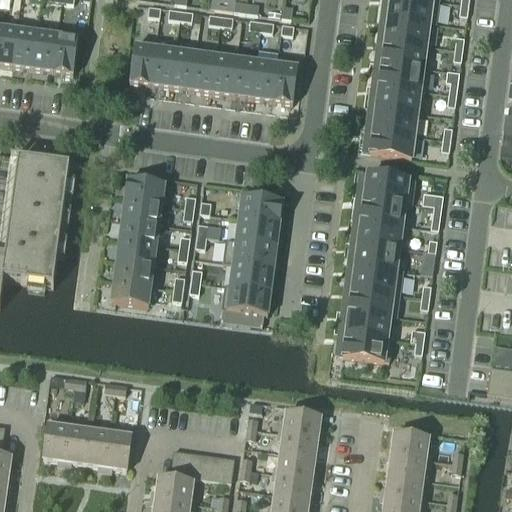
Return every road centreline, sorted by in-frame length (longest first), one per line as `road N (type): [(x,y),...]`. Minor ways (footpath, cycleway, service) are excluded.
road 1 (residential): [(0,120),(300,155)]
road 2 (residential): [(484,183),(455,391)]
road 3 (residential): [(508,0),(484,183)]
road 4 (residential): [(300,155),(285,316)]
road 5 (residential): [(328,0),(311,132),(300,155)]
road 6 (residential): [(132,511),(137,473),(154,446),(238,452)]
